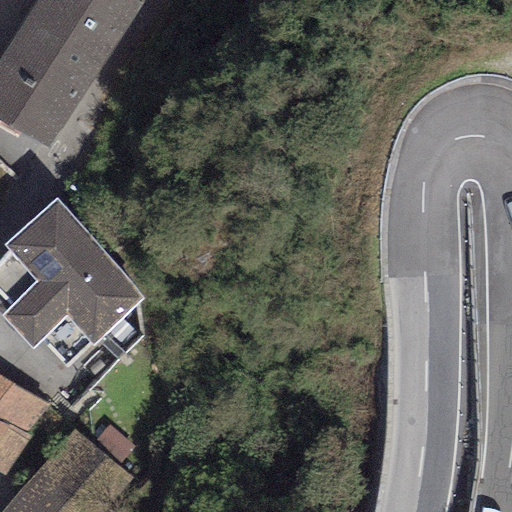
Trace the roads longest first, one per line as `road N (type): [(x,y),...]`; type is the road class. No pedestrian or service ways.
road 1 (tertiary): [(511,132),(472,126),(449,137),(426,187),(424,430),(411,511)]
road 2 (residential): [(155,0),(67,164),(0,235)]
